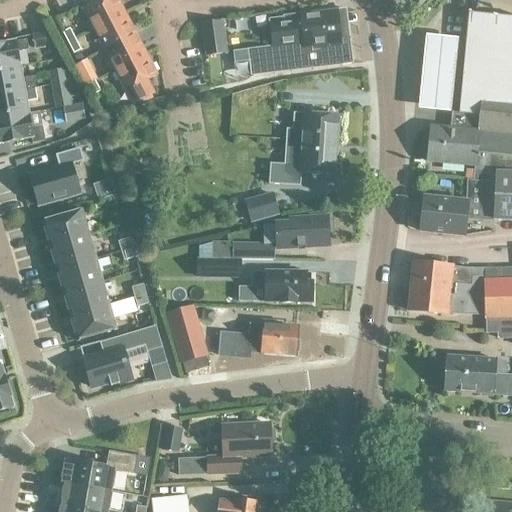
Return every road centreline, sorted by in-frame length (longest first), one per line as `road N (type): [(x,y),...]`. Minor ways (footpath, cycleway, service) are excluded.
road 1 (secondary): [(363,382),(394,149),(380,0)]
road 2 (residential): [(363,382),(307,378),(158,398),(51,428)]
road 3 (residential): [(51,428),(2,264)]
